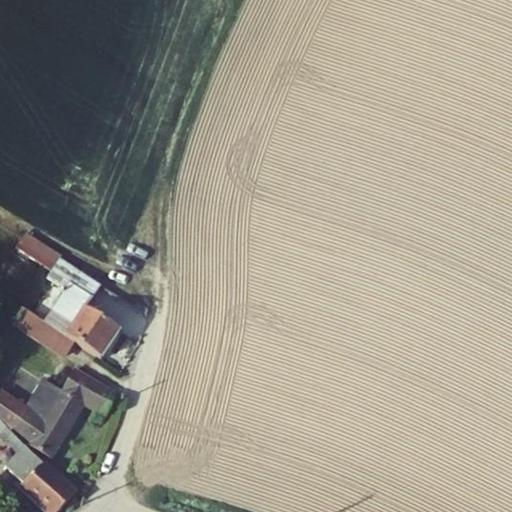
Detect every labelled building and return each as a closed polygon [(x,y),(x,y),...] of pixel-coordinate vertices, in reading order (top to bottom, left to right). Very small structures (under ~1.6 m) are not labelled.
[(34,235),(81,286),(96,270),(87,261),(34,235)] [(53,317),(82,340),(108,359),(130,331),(101,307),(117,287),(96,270),(81,286),(53,317)] [(82,340),(53,317),(40,308),(29,322),(72,354),(82,340)] [(105,416),(121,392),(80,364),(67,384),(50,372),(30,401),(1,383),(0,384),(0,409),(11,422),(15,419),(31,438),(28,440),(46,454),(84,402),(105,416)] [(16,483),(46,511),(61,511),(80,493),(44,459),(40,463),(28,451),(0,417),(0,432),(21,458),(14,467),(23,476),(16,483)]
